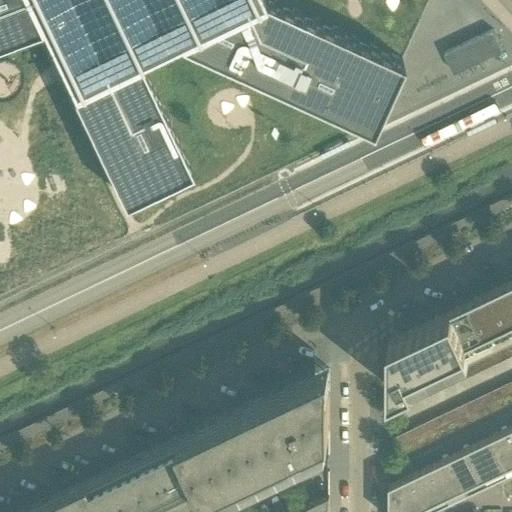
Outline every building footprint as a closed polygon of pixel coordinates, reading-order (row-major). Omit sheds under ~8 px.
[(0,0),(0,36),(39,22),(71,88),(123,197),(191,165),(139,56),(178,37),(371,125),(402,57),(274,0),(0,0)] [(493,29),(444,52),(454,72),(502,49),(493,29)] [(511,328),(511,275),(391,333),(399,349),(412,377),(414,376),(414,375),(511,328)] [(389,388),(412,377),(399,349),(391,333),(389,334),(389,388)] [(329,363),(272,389),(298,444),(329,429),(329,363)] [(254,398),(253,399),(279,453),(298,444),(272,389),(261,395),(260,394),(254,398)] [(389,405),(391,405),(403,405),(403,393),(389,393),(389,405)] [(236,407),(235,408),(260,462),(279,453),(253,399),(242,404),(242,403),(235,406),(236,407)] [(217,416),(216,416),(242,471),(260,462),(235,408),(224,413),(223,412),(217,415),(217,416)] [(199,425),(198,425),(223,479),(242,471),(216,416),(205,422),(205,421),(198,424),(199,425)] [(180,433),(179,434),(205,488),(223,479),(198,425),(187,430),(180,433)] [(511,433),(508,425),(488,434),(508,475),(511,472),(511,433)] [(162,442),(161,443),(187,497),(205,488),(179,434),(169,439),(168,438),(162,441),(162,442)] [(488,434),(469,443),(488,484),(508,475),(488,434)] [(144,451),(142,452),(168,506),(187,497),(161,443),(150,448),(150,447),(143,450),(144,451)] [(469,443),(449,453),(469,493),(488,484),(469,443)] [(125,460),(124,460),(148,511),(154,511),(168,506),(142,452),(132,457),(131,456),(125,459),(125,460)] [(449,453),(430,462),(449,503),(469,493),(449,453)] [(107,469),(106,469),(126,511),(148,511),(124,460),(113,465),(106,468),(107,469)] [(430,462),(410,471),(429,511),(449,503),(430,462)] [(70,486),(69,487),(80,511),(126,511),(106,469),(95,474),(95,473),(88,477),(77,483),(76,482),(70,485),(70,486)] [(429,511),(410,471),(389,481),(389,511),(429,511)] [(52,495),(50,496),(58,511),(80,511),(69,487),(58,492),(58,491),(51,494),(52,495)] [(329,511),(329,493),(290,511),(329,511)] [(33,504),(32,504),(35,511),(58,511),(50,496),(40,501),(39,500),(33,503),(33,504)]
